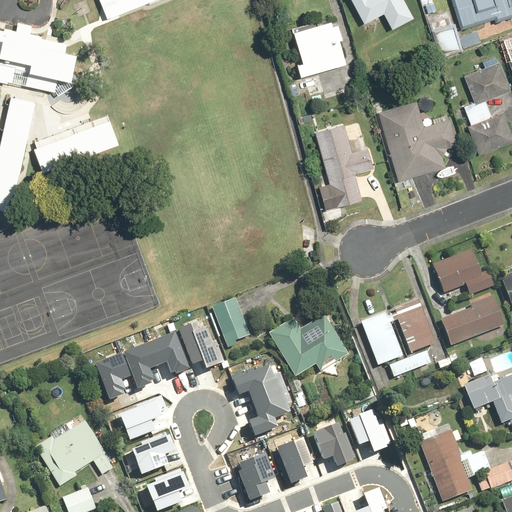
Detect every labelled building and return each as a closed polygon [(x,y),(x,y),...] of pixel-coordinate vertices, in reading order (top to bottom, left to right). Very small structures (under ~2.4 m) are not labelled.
[(101,0),(107,14),(145,0),(101,0)] [(352,0),(366,24),(385,14),(394,31),(418,18),(408,0),(352,0)] [(435,0),(425,3),(441,58),(466,51),(458,23),(454,24),(450,8),(439,11),(435,0)] [(511,0),(456,0),(466,29),(511,14),(511,0)] [(336,24),(335,20),(321,24),(320,20),(296,27),(306,62),(300,63),(304,76),(350,63),(344,40),(347,40),(341,22),(336,24)] [(4,29),(0,27),(0,75),(57,88),(59,76),(70,78),(76,52),(64,49),(66,41),(28,32),(30,23),(18,21),(16,29),(5,26),(4,29)] [(511,128),(505,112),(493,117),(486,100),(511,89),(511,87),(501,60),(498,61),(496,56),(483,61),(486,68),(466,76),(476,102),(466,106),(473,124),(469,126),(481,155),(511,142),(511,128)] [(37,101),(10,95),(0,138),(0,204),(8,207),(17,170),(21,171),(37,101)] [(423,113),(420,102),(380,113),(399,182),(448,169),(445,158),(450,148),(460,144),(451,118),(441,120),(440,117),(434,119),(431,110),(423,113)] [(110,117),(33,146),(44,175),(121,145),(110,117)] [(321,185),(329,211),(366,200),(358,174),(375,169),(368,146),(354,150),(346,123),(316,132),(331,182),(321,185)] [(447,293),(466,285),(472,297),(496,285),(492,275),(488,277),(473,246),(433,265),(447,293)] [(511,273),(503,277),(511,300),(511,273)] [(407,352),(438,340),(421,295),(397,304),(398,308),(392,311),(407,352)] [(443,318),(453,347),(508,328),(497,295),(472,304),(473,308),(443,318)] [(238,341),(253,335),(238,297),(214,307),(230,349),(239,345),(238,341)] [(359,319),(375,364),(407,352),(392,311),(385,314),(383,310),(359,319)] [(322,372),(352,354),(326,313),(302,328),(295,317),(270,333),(299,378),(318,366),(322,372)] [(193,321),(177,328),(191,364),(201,360),(205,369),(225,360),(216,339),(213,340),(207,326),(196,330),(193,321)] [(175,331),(150,341),(157,362),(166,359),(170,371),(174,369),(175,373),(189,368),(175,331)] [(157,362),(150,341),(122,351),(135,387),(149,382),(148,379),(152,378),(147,366),(157,362)] [(129,373),(121,352),(94,362),(107,398),(121,393),(120,390),(123,389),(119,377),(129,373)] [(391,367),(396,379),(433,363),(429,352),(391,367)] [(439,361),(443,370),(454,365),(451,356),(439,361)] [(251,399),(281,387),(272,365),(253,373),(251,367),(232,374),(238,390),(247,387),(251,399)] [(476,411),(494,403),(503,425),(511,421),(511,424),(511,367),(466,386),(476,411)] [(290,411),(281,387),(251,399),(256,410),(247,414),(254,432),(276,424),(274,418),(290,411)] [(118,417),(127,440),(153,430),(149,422),(161,417),(153,398),(127,409),(129,413),(118,417)] [(386,445),(372,408),(347,417),(358,445),(368,441),(372,451),(386,445)] [(116,467),(86,420),(73,429),(67,421),(50,431),(53,436),(36,447),(60,487),(79,475),(78,473),(95,462),(104,475),(116,467)] [(352,457),(337,420),(312,430),(323,457),(334,453),(337,463),(352,457)] [(449,423),(418,434),(444,503),(474,492),(449,423)] [(131,449),(140,473),(166,462),(162,454),(174,449),(166,430),(140,441),(142,445),(131,449)] [(277,447),(289,480),(305,474),(302,467),(313,463),(304,437),(277,447)] [(239,469),(249,497),(267,490),(264,483),(275,479),(265,452),(239,462),(241,468),(239,469)] [(511,482),(511,463),(477,477),(483,494),(511,482)] [(0,502),(10,499),(0,466),(0,502)] [(145,486),(155,510),(180,500),(177,491),(188,486),(181,468),(155,478),(156,482),(145,486)] [(347,510),(347,511),(381,511),(380,509),(386,506),(378,487),(362,494),(365,503),(347,510)] [(89,489),(63,497),(68,511),(92,511),(96,511),(89,489)] [(340,511),(336,502),(320,508),(321,511),(340,511)] [(197,511),(194,503),(172,511),(197,511)]
